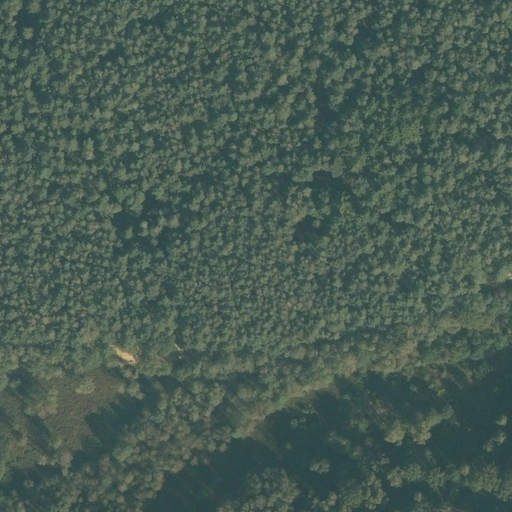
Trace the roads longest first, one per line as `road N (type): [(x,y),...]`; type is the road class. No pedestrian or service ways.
road 1 (track): [(0,340),(246,347),(410,317),(511,274)]
road 2 (track): [(19,0),(191,346)]
